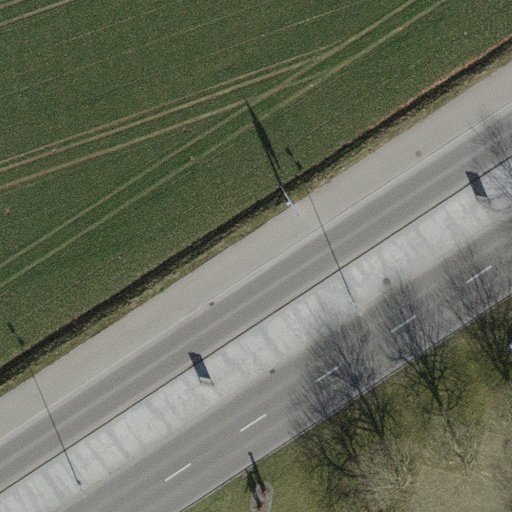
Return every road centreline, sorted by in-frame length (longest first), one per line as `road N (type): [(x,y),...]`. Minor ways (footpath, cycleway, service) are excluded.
road 1 (tertiary): [(511,138),(0,472)]
road 2 (tertiary): [(123,511),(511,256)]
